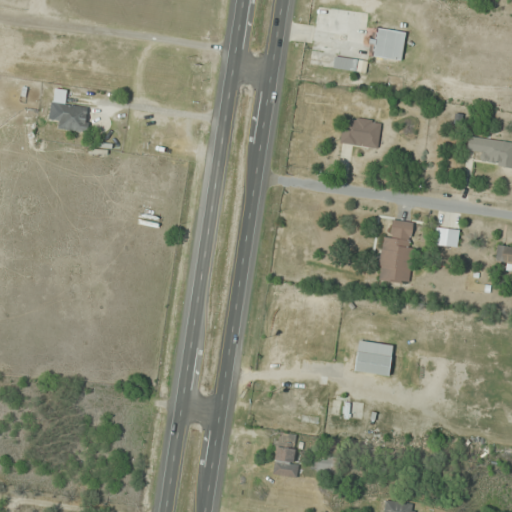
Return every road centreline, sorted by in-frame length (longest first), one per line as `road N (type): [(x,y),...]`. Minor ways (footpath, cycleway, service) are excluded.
road 1 (primary): [(205,511),(282,0)]
road 2 (primary): [(242,0),(165,511)]
road 3 (residential): [(257,176),(511,214)]
